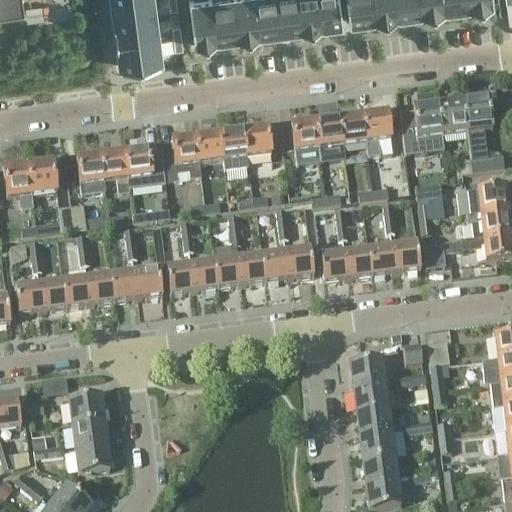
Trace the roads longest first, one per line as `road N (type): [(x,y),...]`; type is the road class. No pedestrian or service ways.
road 1 (residential): [(0,118),(511,55)]
road 2 (residential): [(316,328),(511,301)]
road 3 (residential): [(325,511),(333,485),(316,328)]
road 4 (residential): [(136,352),(316,328)]
road 5 (residential): [(134,511),(147,473),(136,352)]
road 6 (residential): [(0,373),(136,352)]
